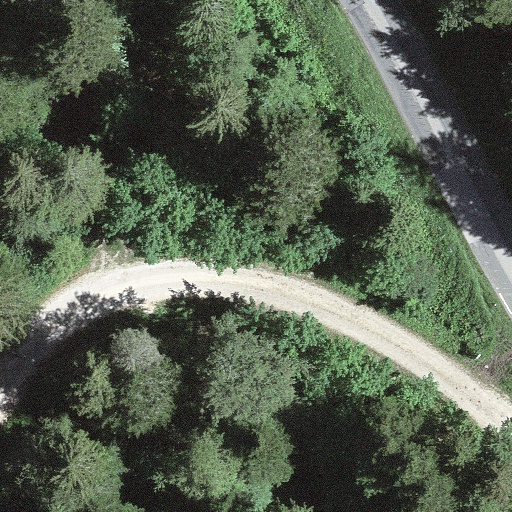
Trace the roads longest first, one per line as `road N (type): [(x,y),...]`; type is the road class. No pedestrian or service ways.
road 1 (track): [(0,386),(32,341),(96,297),(144,277),(209,275),(292,295),(377,332),(511,428)]
road 2 (tertiary): [(511,269),(372,0)]
